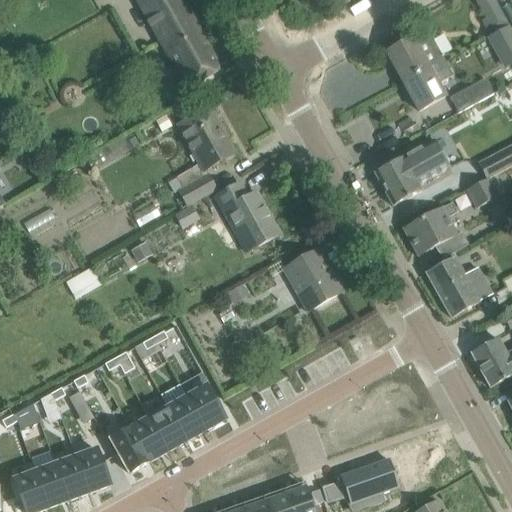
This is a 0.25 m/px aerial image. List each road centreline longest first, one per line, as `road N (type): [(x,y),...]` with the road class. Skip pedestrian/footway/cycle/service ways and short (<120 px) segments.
road 1 (tertiary): [(433,353),(275,71)]
road 2 (residential): [(165,492),(218,489),(460,400)]
road 3 (residential): [(433,353),(165,492)]
road 4 (unclassified): [(401,0),(275,71)]
